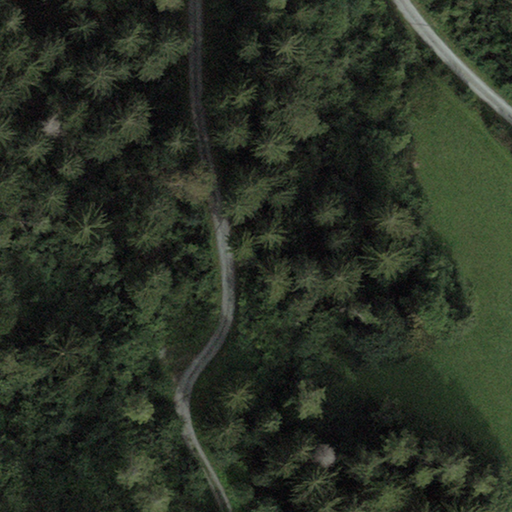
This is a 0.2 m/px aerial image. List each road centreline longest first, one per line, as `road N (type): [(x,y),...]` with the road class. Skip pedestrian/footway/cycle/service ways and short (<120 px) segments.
road 1 (track): [(192,0),(230,274),(206,383),(235,511)]
road 2 (track): [(511,122),(401,0)]
